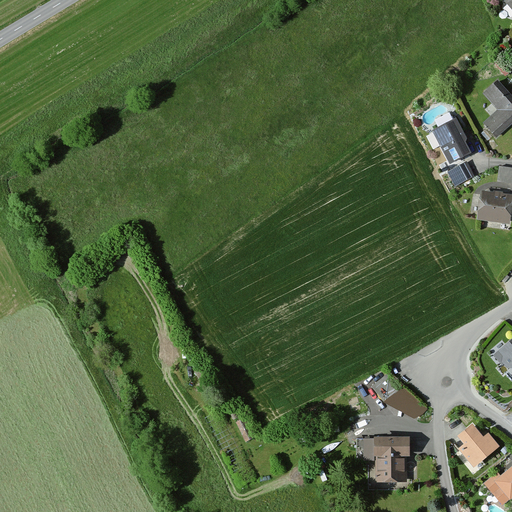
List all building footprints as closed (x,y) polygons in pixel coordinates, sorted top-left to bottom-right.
[(511,65),(506,56),(495,64),(504,77),(511,72),(511,65)] [(511,98),(497,81),(482,94),(497,112),(484,123),(496,138),(511,123),(511,98)] [(455,122),(432,133),(449,167),(472,156),(455,122)] [(466,163),(448,173),(455,187),(474,178),(466,163)] [(511,170),(499,169),(497,184),(511,185),(511,170)] [(511,216),(511,196),(481,192),(477,222),(511,227),(511,216)] [(511,341),(498,353),(503,358),(502,363),(507,370),(511,370),(511,341)] [(387,373),(370,388),(384,404),(401,389),(387,373)] [(472,427),(457,439),(464,447),(458,452),(473,470),(499,449),(488,435),(483,440),(472,427)] [(410,440),(372,441),(372,460),(375,460),(377,460),(378,485),(405,485),(405,461),(410,461),(410,440)] [(372,460),(372,441),(363,441),(363,463),(375,463),(375,460),(372,460)] [(511,468),(501,477),(498,473),(484,485),(503,507),(509,502),(510,503),(511,502),(511,468)]
